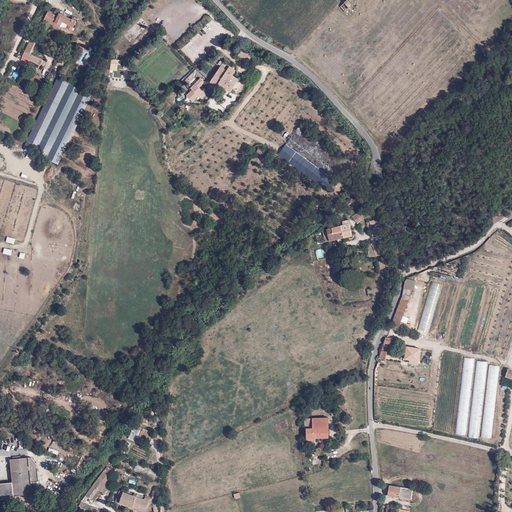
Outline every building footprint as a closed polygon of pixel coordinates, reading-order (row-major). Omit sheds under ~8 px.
[(348,0),(347,0),(342,6),(346,10),(349,8),(348,6),(351,4),(348,0)] [(58,16),(48,11),(44,20),(54,24),(53,26),(59,28),(62,22),(69,25),(67,29),(72,31),(77,21),(60,13),(58,16)] [(35,43),(30,40),(21,60),(38,68),(41,63),(44,65),(46,61),(30,52),(35,43)] [(246,52),(241,58),(247,63),(252,57),(246,52)] [(236,71),(224,63),(212,82),(219,87),(221,85),(232,92),(239,80),(233,76),(236,71)] [(92,95),(58,78),(24,148),(58,164),(92,95)] [(200,78),(190,88),(192,90),(186,95),(193,102),(203,91),(200,88),(205,82),(200,78)] [(301,124),(278,155),(328,192),(351,161),(301,124)] [(259,148),(256,152),(262,157),(265,153),(259,148)] [(327,231),(324,231),(325,242),(352,236),(349,221),(343,222),(344,226),(327,230),(327,231)] [(415,291),(416,281),(407,279),(405,282),(404,289),(402,298),(390,328),(399,332),(409,302),(405,301),(408,289),(415,291)] [(393,338),(386,337),(384,346),(391,346),(393,338)] [(410,360),(419,361),(421,349),(407,347),(406,359),(404,359),(404,361),(410,362),(410,360)] [(388,352),(381,351),(379,359),(386,360),(388,352)] [(139,422),(137,423),(129,439),(134,442),(137,437),(151,443),(155,434),(144,429),(153,420),(149,414),(139,422)] [(327,415),(304,416),(306,438),(329,437),(327,415)] [(56,455),(59,448),(52,446),(50,453),(56,455)] [(29,455),(10,457),(12,479),(0,480),(0,496),(33,494),(32,487),(35,487),(35,479),(38,479),(37,462),(32,456),(29,456),(29,455)] [(116,471),(107,465),(87,495),(96,501),(116,471)] [(135,465),(133,471),(141,473),(143,467),(135,465)] [(411,488),(389,484),(387,494),(409,499),(411,488)] [(145,496),(124,489),(120,501),(133,505),(133,506),(149,511),(152,511),(159,491),(155,490),(152,496),(146,494),(145,496)] [(80,511),(97,511),(98,509),(82,503),(79,511),(80,511)]
